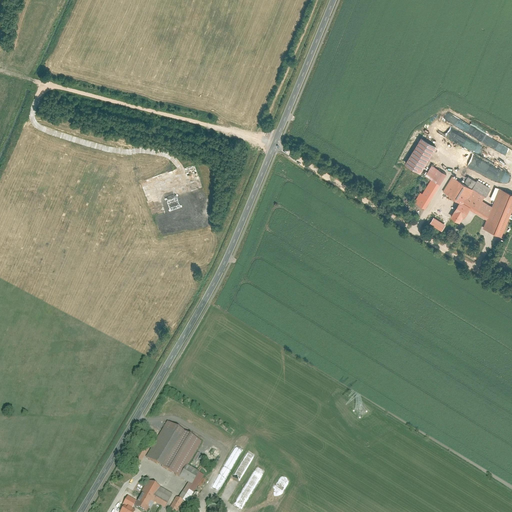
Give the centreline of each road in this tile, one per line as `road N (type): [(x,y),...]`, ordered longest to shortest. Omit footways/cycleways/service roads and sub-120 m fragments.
road 1 (tertiary): [(79,511),(212,285),(274,143)]
road 2 (track): [(0,70),(274,143)]
road 3 (unclassified): [(511,293),(274,143)]
road 4 (tertiary): [(274,143),(331,0)]
